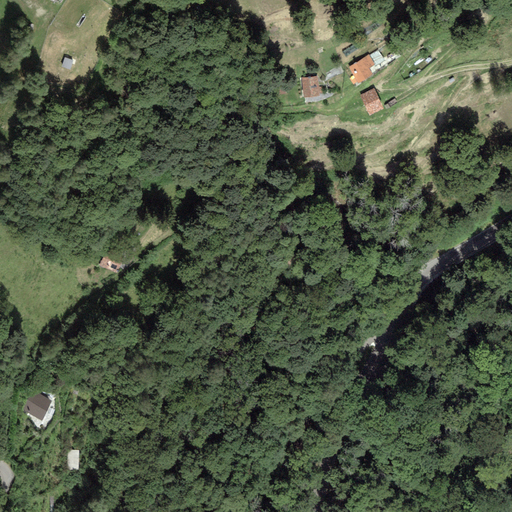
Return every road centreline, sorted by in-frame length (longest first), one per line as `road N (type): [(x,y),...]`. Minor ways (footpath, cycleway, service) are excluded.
road 1 (unclassified): [(388,331),(365,342),(299,427),(254,511)]
road 2 (tertiary): [(313,511),(330,448),(388,331)]
road 3 (tertiary): [(388,331),(425,275),(511,220)]
